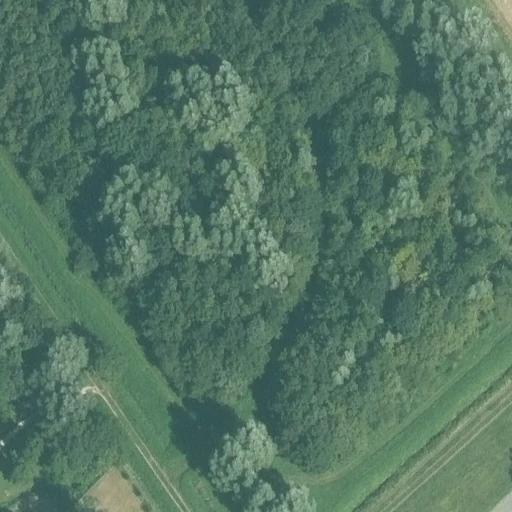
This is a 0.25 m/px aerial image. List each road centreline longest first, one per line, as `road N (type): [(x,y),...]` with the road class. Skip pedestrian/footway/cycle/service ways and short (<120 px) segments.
road 1 (track): [(182,511),(0,243)]
road 2 (track): [(379,511),(511,392)]
